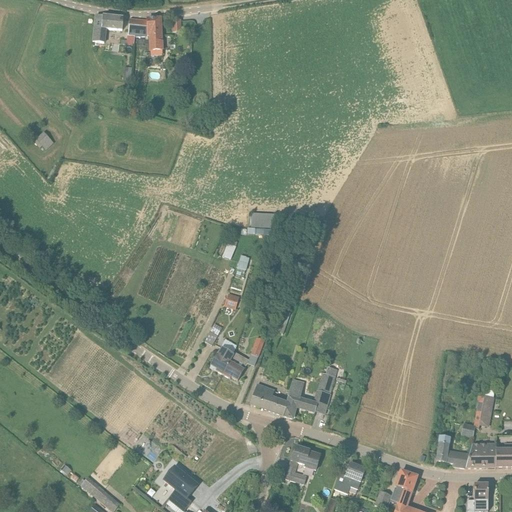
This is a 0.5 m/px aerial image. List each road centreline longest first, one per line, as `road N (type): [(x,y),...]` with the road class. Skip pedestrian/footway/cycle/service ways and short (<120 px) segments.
road 1 (unclassified): [(253,417),(173,374),(0,249)]
road 2 (unclassified): [(511,476),(427,473),(288,427)]
road 3 (unclassified): [(221,6),(144,14),(59,0)]
